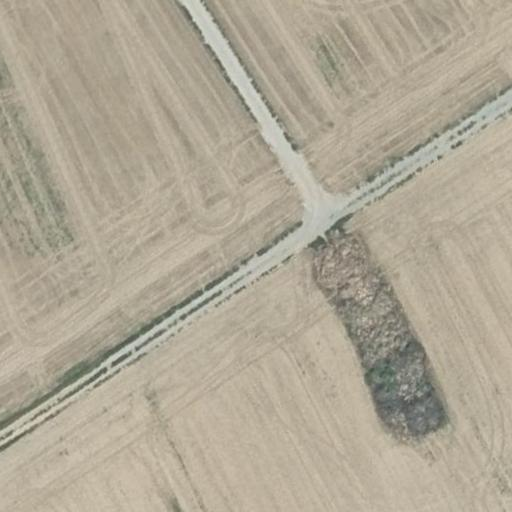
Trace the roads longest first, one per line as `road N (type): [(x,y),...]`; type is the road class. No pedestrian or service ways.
road 1 (track): [(0,437),(511,99)]
road 2 (track): [(189,0),(327,221)]
